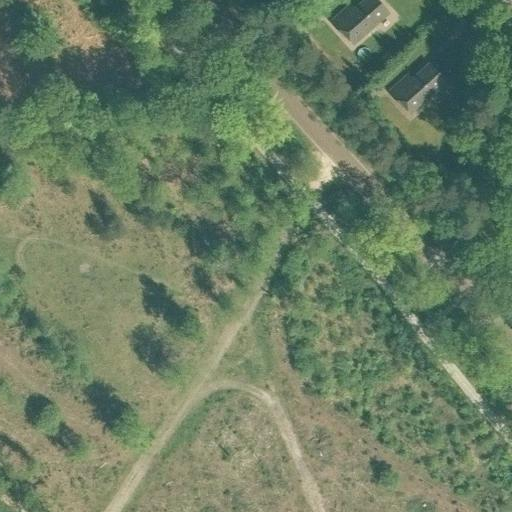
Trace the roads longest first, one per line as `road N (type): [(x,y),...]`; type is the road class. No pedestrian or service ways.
road 1 (tertiary): [(463,282),(427,253),(194,0)]
road 2 (track): [(114,511),(197,391),(223,385),(274,402),(319,511)]
road 3 (track): [(0,139),(113,130),(251,136)]
road 4 (track): [(197,391),(304,205)]
road 5 (residential): [(487,235),(511,28)]
